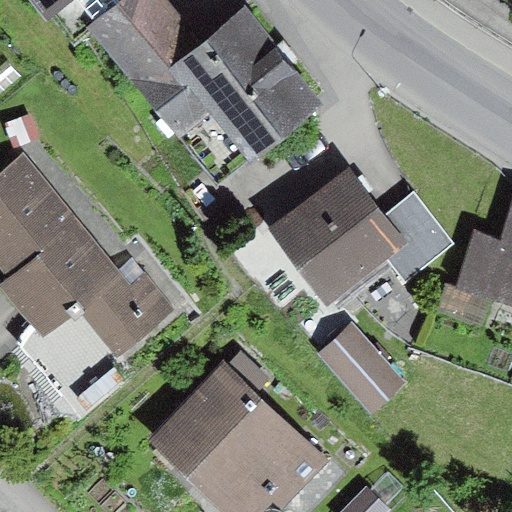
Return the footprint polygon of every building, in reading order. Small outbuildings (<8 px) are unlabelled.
[(84,0),(121,47),(181,0),(180,0),(84,0)] [(195,42),(173,16),(124,56),(156,94),(142,105),(183,154),(218,124),(245,156),(317,96),(240,4),(195,42)] [(32,166),(0,191),(0,264),(65,346),(84,330),(118,374),(181,324),(149,284),(130,289),(32,166)] [(358,175),(276,230),(327,306),(409,251),(358,175)] [(511,240),(508,253),(481,244),(459,306),(511,324),(511,240)] [(350,323),(317,353),(372,414),(406,384),(350,323)] [(234,366),(159,438),(231,511),(269,511),(324,459),(234,366)] [(365,485),(339,511),(388,511),(391,509),(365,485)]
